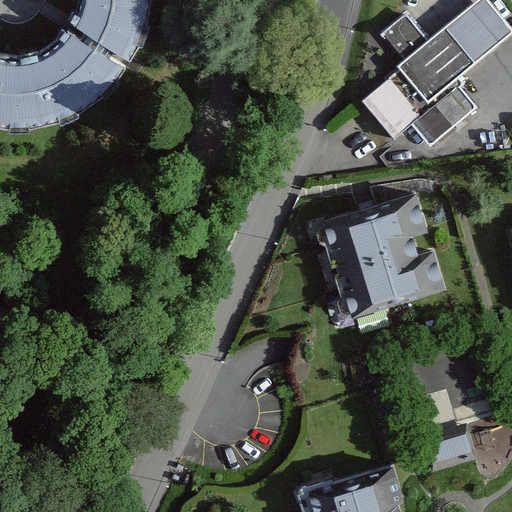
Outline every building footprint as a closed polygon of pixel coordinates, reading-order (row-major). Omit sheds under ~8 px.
[(80,0),(78,11),(72,25),(88,36),(86,39),(84,43),(68,32),(61,42),(51,50),(32,57),(18,58),(0,55),(0,130),(21,132),(50,129),(89,112),(111,97),(128,70),(110,58),(114,52),(132,63),(146,38),(151,17),(152,0),(80,0)] [(486,0),(474,0),(427,41),(457,75),(511,29),(486,0)] [(457,85),(462,81),(457,75),(427,41),(403,13),(382,31),(408,61),(362,100),(391,134),(408,119),(430,145),(475,106),(457,85)] [(417,192),(324,219),(351,314),(444,287),(433,250),(416,255),(410,235),(428,230),(417,192)] [(464,424),(421,438),(431,470),(474,456),(464,424)] [(391,463),(310,487),(317,511),(400,511),(396,497),(400,496),(391,463)]
